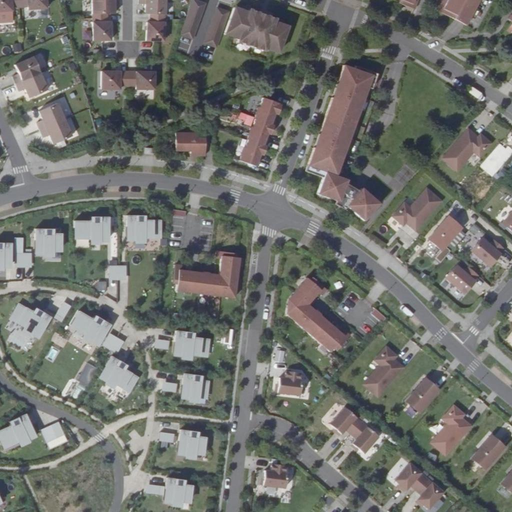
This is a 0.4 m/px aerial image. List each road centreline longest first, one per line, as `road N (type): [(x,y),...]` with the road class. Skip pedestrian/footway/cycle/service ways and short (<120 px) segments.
road 1 (residential): [(0,293),(69,291),(109,303),(139,332),(152,384),(149,435),(119,495)]
road 2 (unclassified): [(273,210),(149,179),(25,191)]
road 3 (unclassified): [(457,350),(376,268),(273,210)]
road 4 (residential): [(343,10),(273,210)]
road 5 (residential): [(273,210),(244,418)]
road 6 (residential): [(343,10),(511,111)]
road 7 (residential): [(0,366),(17,393),(76,417),(114,454),(119,495)]
road 8 (residential): [(373,511),(290,432),(244,418)]
